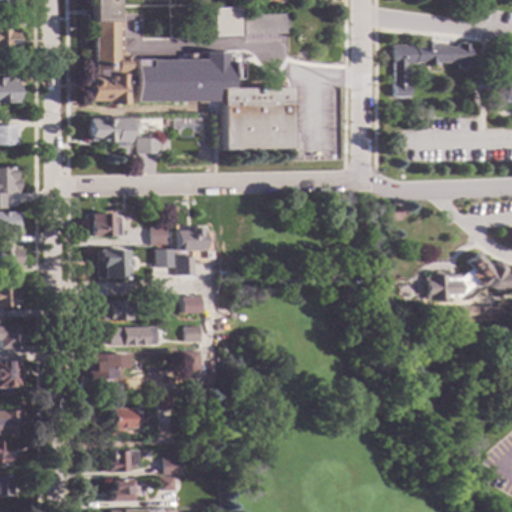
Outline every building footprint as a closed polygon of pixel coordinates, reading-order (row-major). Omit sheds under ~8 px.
[(158,0),(106,1),(107,17),(111,17),(112,78),(123,78),(123,73),(193,72),(193,70),(208,70),(208,82),(220,82),(220,93),(282,91),(283,152),(214,153),(213,105),(124,106),(123,89),(118,89),(119,108),(98,108),(98,106),(83,106),(83,82),(86,82),(85,25),(82,26),(81,0),(158,0)] [(237,17),(282,15),(283,36),(210,39),(209,10),(237,9),(237,17)] [(0,53),(0,50),(0,49),(10,48),(8,27),(0,27),(0,53)] [(427,46),(436,46),(436,49),(442,48),(442,51),(449,50),(449,46),(462,46),(462,71),(450,71),(450,64),(443,64),(443,65),(431,66),(431,69),(415,70),(415,67),(399,67),(399,72),(402,72),(402,87),(404,87),(404,100),(387,100),(386,46),(408,47),(408,49),(415,49),(415,44),(426,44),(427,46)] [(511,100),(497,100),(498,71),(511,71),(511,100)] [(0,104),(10,104),(10,78),(0,78),(0,104)] [(124,120),(132,120),(133,131),(124,131),(125,143),(123,143),(123,150),(108,150),(108,144),(92,145),(92,142),(81,143),(80,119),(124,118),(124,120)] [(10,146),(0,146),(0,129),(10,129),(10,146)] [(155,156),(130,156),(130,140),(155,140),(155,156)] [(0,194),(14,194),(14,169),(0,168),(0,194)] [(103,221),(114,220),(114,237),(86,238),(86,240),(80,240),(80,216),(103,215),(103,221)] [(14,234),(0,234),(0,216),(14,216),(14,234)] [(162,245),(146,246),(146,229),(162,229),(162,245)] [(201,253),(172,253),(172,233),(181,233),(181,231),(201,231),(201,253)] [(7,251),(16,251),(16,260),(14,260),(14,266),(0,266),(0,246),(7,246),(7,251)] [(123,260),(126,262),(125,267),(123,269),(123,282),(90,282),(90,262),(93,262),(93,252),(123,252),(123,260)] [(167,270),(149,271),(148,252),(167,252),(167,270)] [(487,269),(488,264),(495,262),(500,265),(501,272),(500,274),(511,273),(511,289),(490,290),(487,289),(481,286),(478,289),(469,276),(471,273),(463,261),(475,253),(487,269)] [(187,275),(169,276),(169,259),(187,259),(187,275)] [(424,295),(424,282),(428,282),(428,276),(443,276),(443,282),(456,282),(457,294),(443,294),(443,300),(429,301),(428,295),(424,295)] [(15,299),(10,299),(10,309),(0,309),(0,288),(15,288),(15,299)] [(195,312),(180,313),(180,298),(195,298),(195,312)] [(130,312),(124,313),(124,322),(96,322),(95,302),(130,301),(130,312)] [(195,329),(195,343),(178,343),(178,328),(195,329)] [(12,334),(17,334),(17,345),(12,345),(12,350),(0,350),(0,329),(12,329),(12,334)] [(149,346),(102,346),(102,330),(149,329),(149,346)] [(195,372),(178,372),(178,353),(195,353),(195,372)] [(112,366),(111,366),(111,381),(86,381),(86,375),(82,375),(82,363),(85,363),(84,356),(112,356),(112,366)] [(12,372),(16,372),(16,381),(12,381),(12,390),(7,390),(6,396),(0,396),(0,362),(12,362),(12,372)] [(168,411),(152,411),(152,397),(168,396),(168,411)] [(137,421),(132,421),(132,430),(116,430),(116,437),(105,437),(104,422),(106,422),(106,411),(137,410),(137,421)] [(13,437),(0,437),(0,413),(13,413),(13,437)] [(133,469),(122,469),(122,475),(103,475),(103,462),(106,462),(106,454),(133,454),(133,469)] [(173,477),(155,477),(155,469),(173,469),(173,477)] [(0,496),(9,496),(8,473),(0,473),(0,496)] [(171,493),(154,493),(154,479),(171,479),(171,493)] [(127,490),(131,490),(131,497),(127,497),(127,502),(104,503),(104,495),(108,495),(108,482),(127,482),(127,490)]
